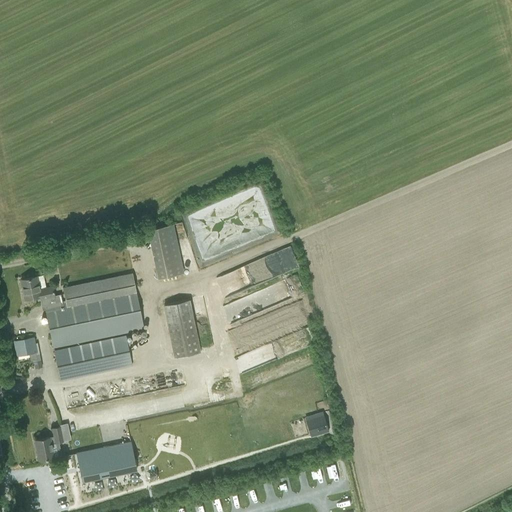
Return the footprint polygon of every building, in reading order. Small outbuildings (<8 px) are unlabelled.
[(183,273),(171,225),(147,231),(159,279),(183,273)] [(272,252),(279,273),(298,268),(292,246),(272,252)] [(21,280),(25,299),(37,297),(38,300),(43,298),(53,347),(143,329),(132,273),(62,287),(64,301),(61,301),(60,294),(54,295),(52,287),(39,290),(36,276),(21,280)] [(162,305),(173,357),(200,352),(188,299),(162,305)] [(54,351),(60,380),(131,365),(125,336),(54,351)] [(210,336),(200,337),(201,345),(211,344),(210,336)] [(32,337),(14,341),(17,355),(35,351),(32,337)] [(328,431),(324,419),(323,415),(305,421),(310,437),(326,432),(328,431)] [(52,428),(53,436),(34,440),(38,461),(54,457),(51,444),(63,441),(60,427),(52,428)] [(324,440),(323,442),(325,446),(326,447),(333,445),(333,443),(332,439),(330,438),(324,440)] [(84,451),(90,480),(119,474),(115,456),(132,453),(130,441),(84,451)] [(270,483),(259,486),(262,497),(273,494),(270,483)] [(233,510),(240,508),(237,495),(229,497),(233,510)]
